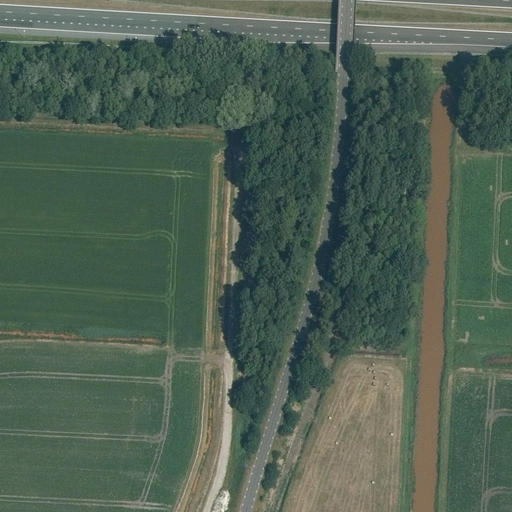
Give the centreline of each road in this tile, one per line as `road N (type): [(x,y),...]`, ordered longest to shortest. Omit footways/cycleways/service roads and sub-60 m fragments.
road 1 (tertiary): [(247,511),(314,283),(337,147),(346,0)]
road 2 (motorway): [(0,12),(511,40)]
road 3 (unclassified): [(203,511),(226,411),(237,134)]
